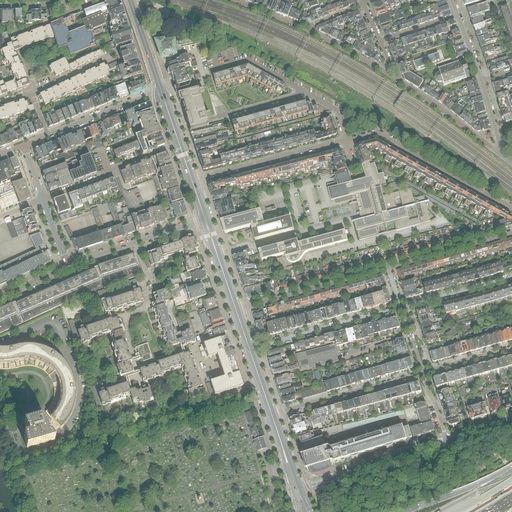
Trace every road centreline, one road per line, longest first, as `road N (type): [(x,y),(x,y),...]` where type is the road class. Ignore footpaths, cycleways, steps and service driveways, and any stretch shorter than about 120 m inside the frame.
road 1 (residential): [(192,345),(136,366),(122,315),(147,308),(135,242)]
road 2 (residential): [(346,140),(383,135),(511,207)]
road 3 (residential): [(191,182),(346,140)]
road 4 (residential): [(387,267),(235,309)]
road 5 (residential): [(423,373),(271,414)]
road 6 (residential): [(249,349),(400,307)]
road 7 (tertiary): [(446,439),(299,491)]
road 8 (residential): [(389,75),(500,154)]
road 9 (residential): [(511,232),(387,267)]
